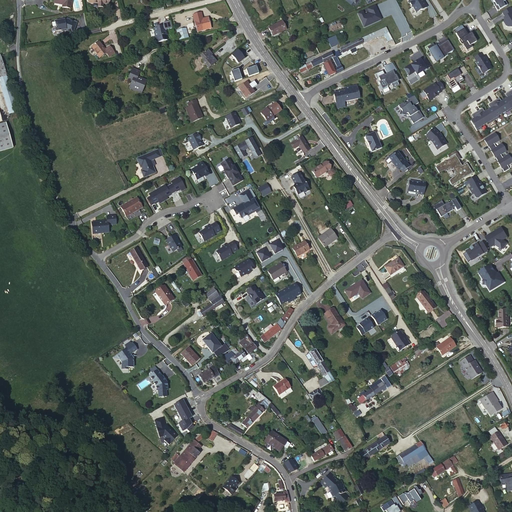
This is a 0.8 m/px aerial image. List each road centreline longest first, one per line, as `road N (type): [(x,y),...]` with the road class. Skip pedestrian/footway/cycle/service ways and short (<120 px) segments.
road 1 (residential): [(201,398),(269,356),(296,312),(383,239),(398,236)]
road 2 (residential): [(297,99),(442,28),(471,2)]
road 3 (residential): [(509,70),(455,112),(510,204)]
road 4 (residential): [(201,398),(141,332),(96,259)]
road 5 (residential): [(294,511),(277,464),(208,422),(201,398)]
road 6 (tertiary): [(297,99),(384,212)]
road 7 (residential): [(96,259),(159,213),(212,202)]
